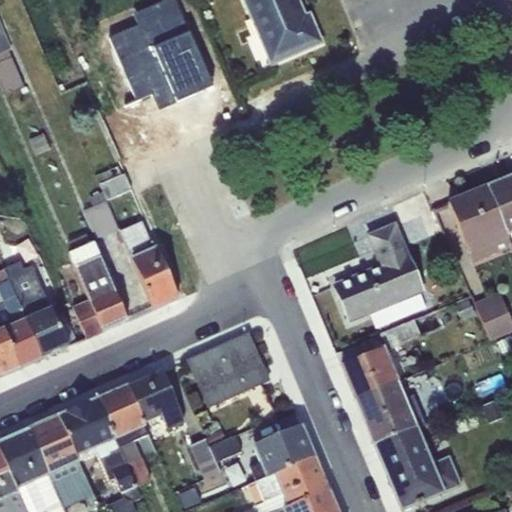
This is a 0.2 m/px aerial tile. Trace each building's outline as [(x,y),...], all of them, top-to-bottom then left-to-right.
[(209,90),(212,88),(175,0),(162,0),(132,13),(138,26),(109,38),(135,100),(124,105),(125,107),(151,96),(156,93),(162,107),(175,101),(176,104),(209,90)] [(278,60),(251,0),(243,0),(270,65),(278,60)] [(251,0),(278,60),(320,42),(309,16),(304,18),(296,0),(251,0)] [(0,51),(7,48),(9,51),(11,50),(0,23),(0,51)] [(0,51),(0,82),(5,95),(24,87),(9,51),(7,48),(0,51)] [(158,112),(176,104),(175,101),(162,107),(156,93),(151,96),(158,112)] [(114,125),(125,154),(145,147),(134,117),(114,125)] [(96,176),(106,201),(131,190),(124,174),(122,175),(118,166),(96,176)] [(511,177),(487,187),(508,237),(511,235),(511,177)] [(508,237),(487,187),(448,203),(472,263),(511,247),(508,237)] [(95,241),(118,230),(106,202),(105,203),(101,193),(89,198),(93,208),(83,212),(95,241)] [(152,307),(154,312),(165,307),(167,305),(178,300),(156,250),(152,251),(140,223),(119,232),(152,307)] [(394,226),(368,236),(380,267),(334,286),(349,322),(422,292),(394,226)] [(72,253),(69,255),(89,301),(103,334),(127,323),(125,318),(93,244),(90,245),(85,236),(68,243),(72,253)] [(19,263),(4,270),(43,360),(77,345),(64,313),(54,318),(32,268),(23,272),(19,263)] [(0,324),(20,370),(43,360),(4,270),(0,271),(0,324)] [(474,304),(490,343),(511,333),(511,323),(499,294),(474,304)] [(469,300),(455,306),(462,322),(476,316),(469,300)] [(103,334),(89,301),(73,307),(87,340),(103,334)] [(380,335),(387,352),(403,345),(403,344),(421,336),(414,321),(380,335)] [(0,378),(20,370),(0,324),(0,378)] [(247,334),(187,361),(208,408),(263,383),(257,370),(263,368),(247,334)] [(341,367),(355,400),(399,382),(385,348),(341,367)] [(161,373),(126,388),(143,425),(160,418),(167,431),(184,424),(161,373)] [(355,400),(374,447),(418,429),(426,426),(413,397),(406,400),(399,382),(355,400)] [(126,388),(96,401),(135,488),(151,481),(134,441),(148,435),(143,425),(126,388)] [(497,400),(481,406),(488,422),(503,416),(497,400)] [(96,401),(57,418),(78,463),(96,455),(109,482),(115,479),(123,499),(108,506),(110,511),(135,511),(131,503),(140,499),(135,488),(96,401)] [(57,418),(28,431),(64,510),(86,500),(90,509),(97,506),(78,463),(57,418)] [(300,426),(251,447),(258,464),(249,468),(255,483),(314,458),(300,426)] [(418,429),(374,447),(401,511),(462,486),(449,456),(433,463),(418,429)] [(28,431),(0,443),(0,456),(24,511),(42,511),(45,511),(64,511),(64,510),(28,431)] [(235,437),(208,448),(215,464),(241,452),(235,437)] [(205,441),(189,448),(204,481),(219,474),(215,464),(208,448),(205,441)] [(24,511),(0,456),(0,511),(24,511)] [(275,511),(327,490),(314,458),(255,483),(264,503),(252,507),(253,508),(244,511),(275,511)] [(336,511),(327,490),(275,511),(336,511)]
